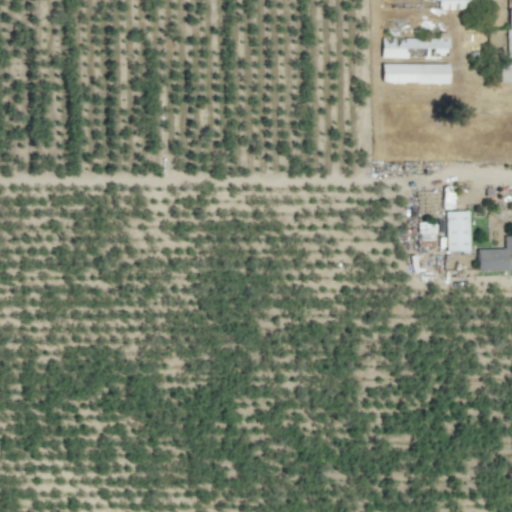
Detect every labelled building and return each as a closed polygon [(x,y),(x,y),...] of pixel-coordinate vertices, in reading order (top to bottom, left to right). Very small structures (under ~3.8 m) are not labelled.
[(432,0),(432,1),(438,1),(438,10),(480,8),(480,0),(488,0),(432,0)] [(499,83),(511,82),(511,9),(506,9),(507,64),(499,64),(499,83)] [(380,58),(405,58),(405,48),(424,48),(424,58),(446,58),(446,38),(380,38),(380,58)] [(447,83),(447,63),(380,64),(380,84),(447,83)] [(466,211),(443,212),(444,251),(467,250),(466,211)] [(418,222),(418,247),(433,248),(434,222),(418,222)] [(475,249),(476,271),(511,269),(511,235),(503,236),(503,249),(475,249)]
